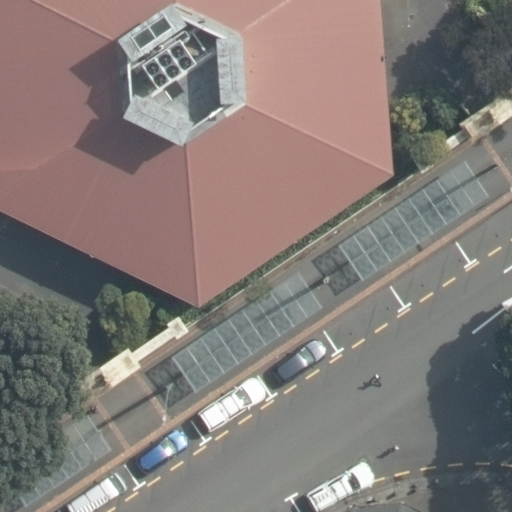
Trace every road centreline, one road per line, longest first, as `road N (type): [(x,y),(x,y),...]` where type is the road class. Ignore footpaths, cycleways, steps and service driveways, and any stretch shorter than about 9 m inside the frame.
road 1 (residential): [(200,511),(363,404)]
road 2 (residential): [(363,404),(511,295)]
road 3 (unclassified): [(363,404),(462,394),(511,400)]
